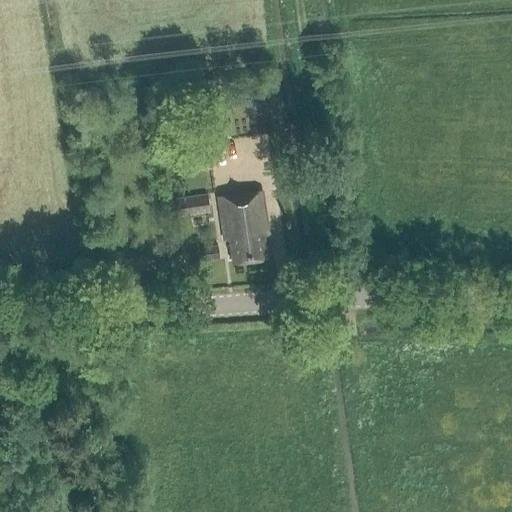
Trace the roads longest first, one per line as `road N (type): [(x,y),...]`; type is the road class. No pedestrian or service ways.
road 1 (tertiary): [(511,301),(0,303)]
road 2 (track): [(341,297),(300,0)]
